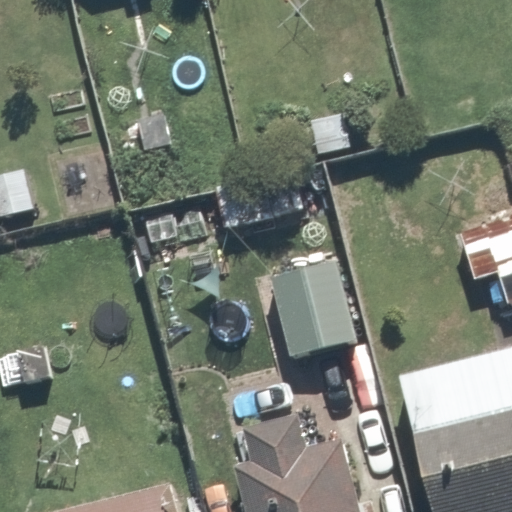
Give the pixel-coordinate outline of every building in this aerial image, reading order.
[(347,109),(302,121),(314,165),(359,152),(347,109)] [(41,164),(0,176),(0,224),(1,229),(56,213),(41,164)] [(321,176),(285,196),(314,249),(350,230),(321,176)] [(269,181),(218,188),(225,236),(276,229),(269,181)] [(511,213),(457,228),(482,321),(511,312),(511,213)] [(346,259),(275,277),(296,365),(367,347),(346,259)] [(511,511),(511,352),(402,381),(435,511),(511,511)] [(373,511),(349,420),(232,453),(248,511),(373,511)] [(182,511),(177,490),(88,511),(182,511)]
